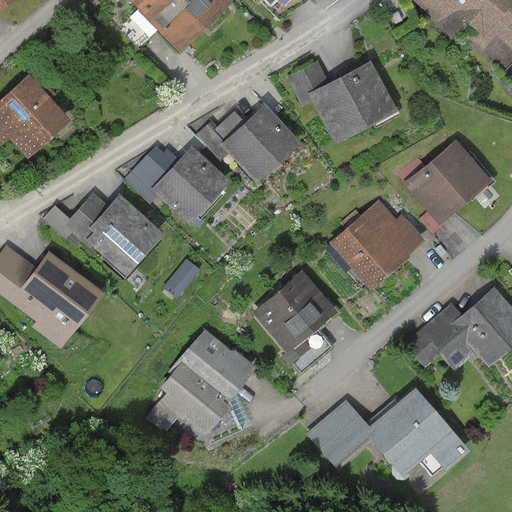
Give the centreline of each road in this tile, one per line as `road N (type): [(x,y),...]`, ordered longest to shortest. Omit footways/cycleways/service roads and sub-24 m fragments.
road 1 (residential): [(357,0),(0,224)]
road 2 (residential): [(511,224),(302,399)]
